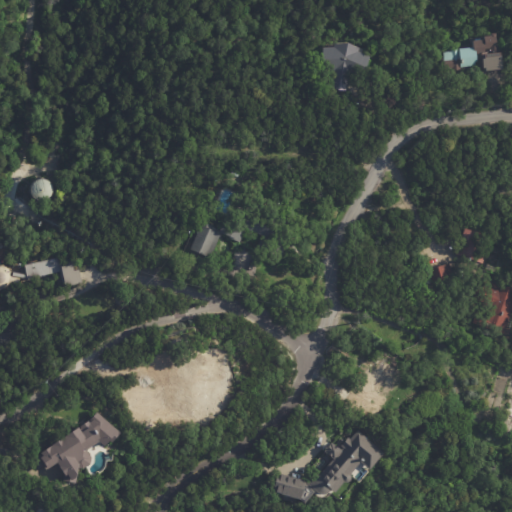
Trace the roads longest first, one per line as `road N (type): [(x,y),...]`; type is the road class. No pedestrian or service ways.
road 1 (residential): [(511,114),(404,126),(329,256),(328,311),(295,396),(215,467),(189,477),(158,511)]
road 2 (residential): [(314,352),(226,302),(131,333),(0,402)]
